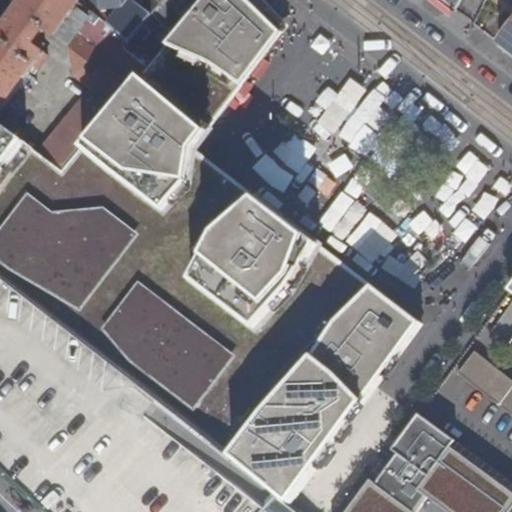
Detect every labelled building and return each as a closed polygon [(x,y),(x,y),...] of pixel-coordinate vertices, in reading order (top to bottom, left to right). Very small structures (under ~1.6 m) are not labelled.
[(25,0),(0,34),(0,112),(31,71),(34,73),(48,55),(41,49),(45,44),(38,39),(46,29),(68,45),(78,33),(92,14),(78,3),(80,0),(25,0)] [(93,0),(101,9),(100,19),(85,38),(91,43),(115,62),(134,37),(153,15),(132,0),(158,0),(163,3),(165,0),(193,0),(199,5),(203,0),(93,0)] [(283,34),(248,0),(205,0),(86,145),(165,212),(188,185),(194,150),(283,34)] [(134,37),(158,55),(188,18),(165,0),(163,3),(158,0),(132,0),(153,15),(134,37)] [(92,14),(78,33),(85,38),(100,19),(92,14)] [(511,54),(511,27),(499,44),(511,54)] [(78,33),(68,45),(70,70),(91,43),(85,38),(78,33)] [(115,62),(137,80),(158,55),(134,37),(115,62)] [(92,89),(39,152),(63,170),(137,80),(115,62),(91,43),(70,70),(92,89)] [(0,167),(4,171),(26,143),(0,122),(0,167)] [(194,150),(188,185),(165,212),(86,145),(63,170),(39,152),(26,143),(4,171),(0,176),(0,276),(89,346),(90,345),(188,422),(233,456),(341,321),(374,288),(319,246),(290,291),(257,328),(192,277),(232,221),(257,199),(194,150)] [(319,246),(257,199),(232,221),(192,277),(257,328),(290,291),(319,246)] [(280,493),(243,464),(233,456),(188,422),(90,345),(89,346),(0,276),(0,465),(49,511),(265,511),(275,503),(280,493)] [(422,325),(374,288),(341,321),(233,456),(243,464),(280,493),(292,502),(422,325)] [(511,304),(493,332),(511,345),(511,304)] [(511,380),(475,352),(467,362),(508,391),(499,404),(511,414),(511,380)] [(508,391),(467,362),(459,373),(499,404),(508,391)] [(353,507),(349,511),(416,511),(435,486),(471,511),(511,511),(511,483),(423,418),(389,466),(383,462),(351,506),(353,507)]
